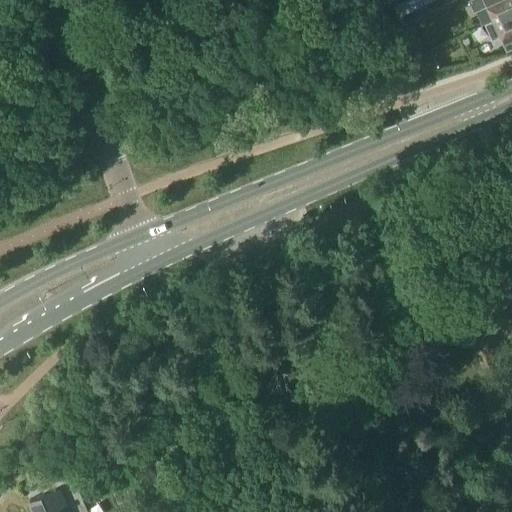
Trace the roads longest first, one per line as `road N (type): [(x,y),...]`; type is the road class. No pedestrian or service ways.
road 1 (tertiary): [(152,266),(432,134)]
road 2 (tertiary): [(432,134),(141,234)]
road 3 (unclassified): [(141,234),(61,0)]
road 4 (tertiary): [(0,348),(152,266)]
road 5 (tertiary): [(141,234),(0,301)]
